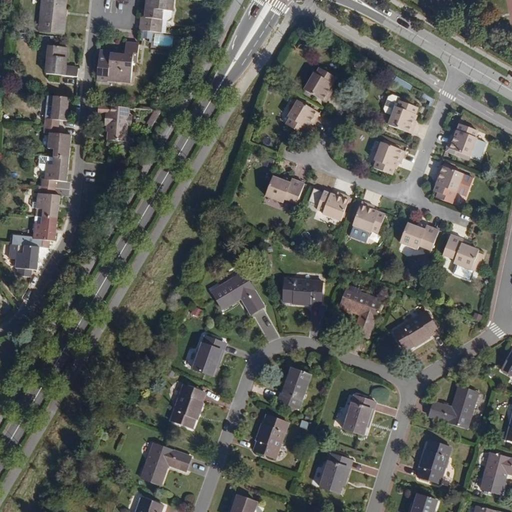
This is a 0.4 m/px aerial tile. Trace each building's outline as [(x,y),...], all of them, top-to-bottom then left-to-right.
[(43,0),(40,35),(65,37),(67,18),(61,17),(62,13),(66,13),(66,0),(43,0)] [(172,0),(150,0),(150,3),(148,3),(146,5),(145,18),(141,18),(140,31),(160,33),(161,20),(167,21),(171,17),(172,0)] [(156,37),(155,45),(171,46),(172,39),(156,37)] [(140,45),(127,43),(126,54),(126,56),(117,56),(117,57),(112,57),(112,52),(100,51),(98,75),(108,76),(108,80),(132,82),(133,62),(138,63),(140,45)] [(69,50),(50,48),(48,76),(78,79),(79,70),(67,69),(69,50)] [(337,80),(321,70),(317,76),(315,75),(305,92),(326,104),(333,93),(332,92),(330,91),(333,85),(337,80)] [(44,97),(41,126),(62,128),(62,121),(70,122),(72,99),(44,97)] [(412,136),(417,123),(416,123),(414,122),(416,116),(418,110),(401,103),(402,101),(394,98),(389,99),(385,111),(387,115),(393,118),(389,127),(412,136)] [(320,115),(298,102),(289,119),(290,120),(287,126),(303,136),(307,130),(310,125),(311,126),(313,127),(320,115)] [(98,119),(104,120),(103,132),(105,132),(108,132),(107,139),(107,148),(125,149),(127,115),(98,113),(98,119)] [(51,150),(50,158),(66,159),(68,136),(61,135),(62,128),(41,126),(40,136),(46,137),(45,149),(51,150)] [(478,132),(460,126),(458,132),(455,138),(453,137),(452,136),(447,149),(470,157),(477,140),(475,139),(478,132)] [(406,153),(382,144),(376,162),(378,163),(376,169),(394,175),(396,169),(398,164),(400,165),(401,165),(406,153)] [(39,179),(38,187),(53,188),(54,181),(64,183),(66,159),(50,158),(37,156),(37,167),(40,171),(43,171),(42,179),(39,179)] [(469,177),(441,167),(436,178),(437,179),(440,179),(437,186),(435,191),(453,198),(456,192),(457,193),(460,186),(465,188),(468,187),(470,180),(469,177)] [(282,181),(273,178),(266,197),(283,203),(284,200),(297,205),(304,185),(292,180),(291,181),(290,184),(282,181)] [(30,203),(29,209),(33,209),(33,217),(39,217),(56,219),(58,197),(52,196),(53,188),(38,187),(38,194),(35,194),(34,203),(30,203)] [(331,195),(325,193),(318,211),(324,213),(324,215),(342,222),(351,198),(338,194),(337,195),(337,197),(331,195)] [(376,208),(362,203),(354,226),(372,233),(372,231),(379,234),(386,215),(380,213),(374,211),(375,209),(376,208)] [(32,248),(36,249),(46,250),(47,242),(54,243),(56,219),(39,217),(39,225),(32,225),(30,240),(33,240),(32,248)] [(418,229),(409,225),(402,245),(419,251),(420,247),(433,252),(440,232),(428,227),(427,229),(426,232),(418,229)] [(464,241),(451,236),(444,256),(456,260),(454,264),(464,268),(460,277),(473,282),(476,273),(472,271),(473,267),(478,269),(481,259),(477,258),(478,253),(479,251),(470,248),(462,245),(464,242),(464,241)] [(34,273),(36,249),(32,248),(8,246),(7,259),(13,260),(12,271),(15,271),(14,278),(27,280),(28,272),(34,273)] [(264,307),(244,274),(213,292),(224,310),(243,298),(252,314),(264,307)] [(323,282),(286,280),(285,302),(322,305),(323,282)] [(382,301),(348,288),(341,308),(361,315),(355,333),(369,338),(382,301)] [(199,318),(203,311),(196,306),(191,313),(199,318)] [(436,331),(424,312),(392,331),(404,351),(436,331)] [(225,343),(206,336),(194,370),(214,376),(217,367),(225,343)] [(220,368),(229,344),(225,343),(217,367),(220,368)] [(313,374),(294,367),(291,377),(282,401),(301,408),(313,374)] [(291,377),(288,375),(279,400),(282,401),(291,377)] [(206,393),(185,385),(172,420),(194,428),(206,393)] [(480,393),(459,387),(453,409),(435,403),(431,416),(469,428),(480,393)] [(375,402),(355,396),(344,430),(364,436),(367,427),(375,402)] [(370,428),(378,403),(375,402),(367,427),(370,428)] [(290,423),(269,416),(256,451),(278,458),(290,423)] [(454,448),(432,442),(421,477),(442,484),(454,448)] [(192,458),(155,445),(142,479),(162,486),(170,466),(187,472),(192,458)] [(351,460),(332,454),(321,488),(341,494),(344,485),(351,460)] [(511,459),(492,454),(483,490),(503,495),(509,473),(511,474),(511,459)] [(347,486),(354,461),(351,460),(344,485),(347,486)] [(435,511),(439,501),(420,495),(417,504),(414,511),(435,511)] [(255,511),(259,502),(240,496),(237,505),(233,511),(255,511)] [(161,511),(164,506),(142,498),(137,511),(161,511)]
